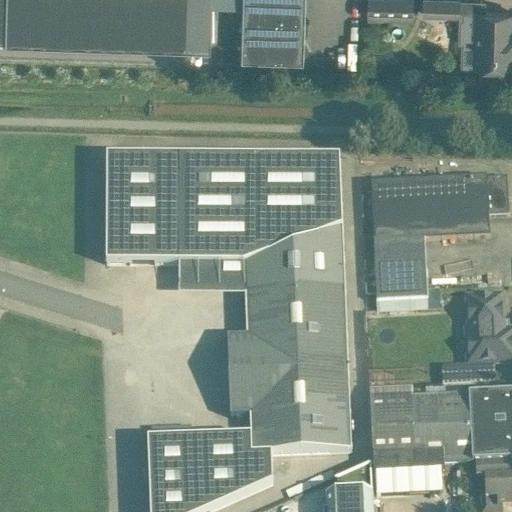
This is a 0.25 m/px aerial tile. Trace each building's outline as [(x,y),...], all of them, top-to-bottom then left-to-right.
[(0,0),(0,38),(6,38),(6,40),(211,44),(212,0),(0,0)] [(304,59),(305,0),(243,0),(242,57),(304,59)] [(367,0),(367,19),(413,20),(413,0),(367,0)] [(459,15),(459,0),(423,0),(423,14),(459,15)] [(511,43),(511,14),(459,15),(460,66),(511,66),(511,48),(511,49),(511,43)] [(107,267),(179,268),(245,268),(247,339),(248,352),(228,352),(230,408),(250,407),(251,439),(148,443),(150,511),(215,511),(273,487),(272,459),(352,454),(340,161),(180,160),(108,160),(107,267)] [(487,181),(487,179),(372,185),(378,305),(378,316),(429,314),(425,243),(490,240),(489,220),(509,218),(507,180),(487,181)] [(502,299),(464,302),(466,342),(472,341),(473,366),(511,364),(511,332),(503,333),(503,324),(505,324),(505,320),(503,320),(502,299)] [(442,369),(443,388),(457,387),(456,368),(442,369)] [(374,471),(475,466),(511,464),(511,396),(413,401),(412,391),(371,393),(373,464),(374,471)] [(511,464),(475,466),(476,481),(485,480),(486,495),(481,496),(482,511),(502,511),(503,509),(511,508),(511,464)] [(373,511),(371,467),(326,486),(327,498),(326,498),(326,511),(373,511)]
